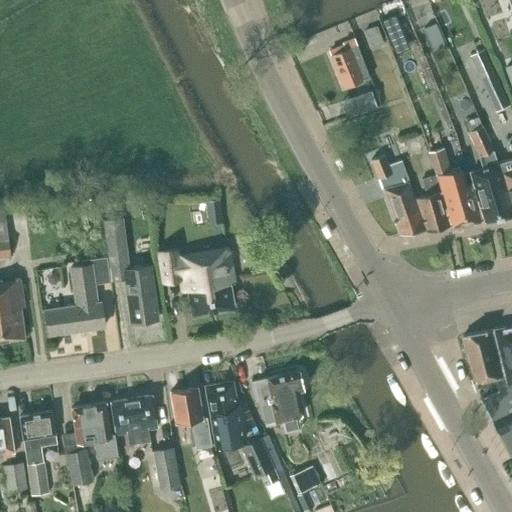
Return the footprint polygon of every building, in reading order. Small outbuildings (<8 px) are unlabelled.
[(381,20),(390,40),(404,34),(395,14),(381,20)] [(435,23),(423,27),(429,40),(440,35),(435,23)] [(363,31),(369,47),(383,42),(376,25),(364,30),(363,31)] [(334,49),(330,51),(344,86),(369,76),(357,45),(335,53),(334,49)] [(511,62),(503,65),(511,88),(511,62)] [(495,72),(481,78),(487,93),(502,87),(495,72)] [(372,90),(360,94),(366,110),(377,106),(372,90)] [(493,149),(481,125),(477,115),(464,121),(469,131),(467,132),(479,156),(493,149)] [(511,157),(499,162),(511,204),(511,142),(508,143),(511,154),(511,157)] [(435,174),(436,173),(437,173),(450,169),(443,146),(429,150),(435,174)] [(484,221),(511,215),(511,206),(501,171),(498,162),(497,163),(493,149),(479,156),(482,168),(470,171),(484,221)] [(399,233),(424,229),(414,197),(408,181),(401,160),(388,165),(383,154),(371,159),(378,178),(399,233)] [(442,190),(440,191),(441,193),(442,192),(451,225),(480,220),(470,184),(468,184),(462,165),(450,169),(437,173),(442,190)] [(441,193),(440,191),(442,190),(437,173),(436,173),(435,174),(422,178),(426,194),(415,197),(425,231),(450,224),(441,193)] [(0,213),(0,255),(10,255),(8,239),(4,213),(0,213)] [(122,216),(102,219),(106,249),(111,280),(125,278),(124,268),(129,268),(126,246),(122,216)] [(156,250),(161,283),(178,280),(180,292),(188,291),(192,313),(233,307),(229,283),(234,283),(228,246),(180,254),(179,246),(156,250)] [(106,256),(81,260),(82,265),(70,267),(76,304),(44,309),(48,333),(67,331),(103,326),(100,301),(96,301),(94,283),(110,281),(106,256)] [(157,318),(149,265),(129,268),(124,268),(125,278),(131,322),(157,318)] [(24,307),(20,278),(0,280),(0,340),(24,337),(20,308),(24,307)] [(511,324),(496,328),(509,382),(511,381),(511,324)] [(464,334),(463,335),(477,382),(478,381),(480,380),(496,376),(499,386),(500,389),(483,397),(485,400),(495,419),(497,418),(503,430),(501,432),(511,453),(511,452),(511,381),(509,382),(496,328),(463,334),(464,334)] [(282,420),(283,428),(284,433),(300,429),(299,425),(297,417),(299,416),(302,411),(297,390),(304,388),(300,369),(256,379),(251,380),(255,399),(260,398),(265,421),(274,419),(274,421),(282,420)] [(210,416),(213,428),(213,430),(212,431),(215,446),(218,446),(219,451),(236,448),(236,443),(245,439),(240,410),(237,411),(232,380),(205,385),(210,416)] [(175,422),(190,419),(196,448),(210,446),(208,432),(206,417),(202,417),(196,386),(170,390),(175,422)] [(148,428),(156,427),(151,393),(110,400),(115,433),(126,431),(128,443),(150,440),(148,428)] [(76,442),(94,439),(97,459),(98,464),(117,461),(117,456),(118,456),(114,433),(110,433),(105,401),(71,406),(76,442)] [(27,463),(42,460),(40,445),(56,442),(51,409),(19,414),(24,447),(25,447),(27,463)] [(0,417),(0,455),(14,453),(8,416),(0,417)] [(274,467),(260,437),(240,446),(254,476),(260,474),(274,467)] [(160,488),(180,485),(172,446),(152,450),(160,488)] [(66,452),(72,484),(93,480),(86,448),(66,452)] [(49,491),(44,461),(26,463),(31,494),(37,493),(38,496),(43,495),(43,492),(49,491)] [(3,465),(7,489),(26,487),(22,462),(3,465)] [(312,465),(289,476),(297,494),(320,483),(312,465)] [(304,508),(312,505),(305,490),(297,494),(304,508)]
